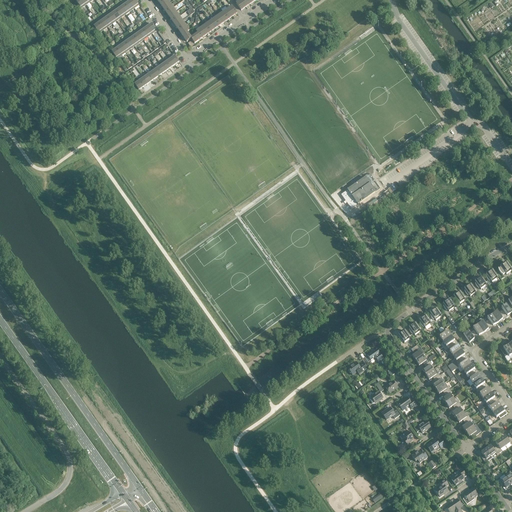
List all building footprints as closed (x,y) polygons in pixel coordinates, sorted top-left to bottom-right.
[(86,5),(81,0),(78,0),(76,2),(81,9),(86,5)] [(139,6),(134,0),(131,0),(129,2),(134,9),(139,6)] [(170,4),(167,0),(165,0),(160,4),(163,8),(170,4)] [(246,7),(241,0),(236,4),(241,11),(246,7)] [(134,9),(129,2),(125,5),(130,12),(134,9)] [(173,8),(170,4),(163,8),(166,13),(173,8)] [(130,12),(125,5),(120,8),(125,15),(130,12)] [(232,6),(227,10),(232,17),(237,14),(232,6)] [(226,7),(221,10),(223,13),(228,20),(232,17),(227,10),(226,7)] [(125,15),(120,8),(116,11),(121,18),(125,15)] [(176,13),(173,8),(166,13),(169,17),(176,13)] [(121,18),(116,11),(112,14),(117,21),(121,18)] [(179,17),(176,13),(169,17),(172,22),(179,17)] [(228,20),(223,13),(218,16),(223,23),(228,20)] [(117,21),(112,14),(107,17),(112,24),(117,21)] [(223,23),(218,16),(214,19),(219,26),(223,23)] [(112,24),(107,17),(103,20),(108,27),(112,24)] [(182,21),(179,17),(172,22),(175,26),(182,21)] [(219,26),(214,19),(210,22),(215,29),(219,26)] [(108,27),(103,20),(98,24),(103,31),(108,27)] [(186,26),(182,21),(175,26),(179,31),(186,26)] [(215,29),(210,22),(205,25),(210,32),(215,29)] [(103,31),(98,24),(94,27),(99,34),(103,31)] [(152,24),(147,27),(152,34),(157,31),(152,24)] [(210,32),(205,25),(201,28),(206,35),(210,32)] [(189,30),(186,26),(179,31),(182,35),(185,33),(189,30)] [(152,34),(147,27),(143,30),(148,37),(152,34)] [(206,35),(201,28),(196,32),(199,35),(201,39),(206,35)] [(148,37),(143,30),(138,33),(143,40),(148,37)] [(143,40),(138,33),(134,36),(139,44),(143,40)] [(190,40),(185,33),(182,35),(187,42),(190,40)] [(201,39),(199,35),(192,40),(194,44),(201,39)] [(139,44),(134,36),(130,40),(135,47),(139,44)] [(135,47),(130,40),(125,43),(130,50),(135,47)] [(130,50),(125,43),(121,46),(126,53),(130,50)] [(126,53),(121,46),(116,49),(121,56),(126,53)] [(121,56),(116,49),(112,52),(117,59),(121,56)] [(174,55),(169,58),(174,65),(179,62),(174,55)] [(174,65),(169,58),(165,62),(170,69),(174,65)] [(170,69),(165,62),(160,65),(165,72),(170,69)] [(165,72),(160,65),(156,68),(161,75),(165,72)] [(161,75),(156,68),(152,71),(157,78),(161,75)] [(157,78),(152,71),(147,74),(152,81),(157,78)] [(152,81),(147,74),(143,77),(148,84),(152,81)] [(148,84),(143,77),(138,80),(143,87),(148,84)] [(143,87),(138,80),(134,83),(139,90),(143,87)] [(358,205),(380,189),(370,174),(347,190),(358,205)] [(511,268),(508,263),(509,264),(507,265),(505,262),(505,263),(500,266),(501,268),(499,269),(498,269),(499,271),(500,273),(501,274),(503,276),(503,275),(505,274),(506,275),(511,272),(510,270),(511,268)] [(494,271),(494,272),(493,273),(491,270),(490,270),(491,271),(486,274),(487,276),(486,277),(486,276),(486,277),(487,278),(487,279),(488,280),(489,281),(490,282),(490,281),(491,281),(492,283),(497,280),(496,278),(498,277),(494,271)] [(483,278),(482,278),(483,279),(482,280),(480,277),(479,277),(479,278),(475,281),(476,283),(475,284),(475,283),(476,285),(476,286),(477,287),(478,288),(479,289),(479,288),(481,290),(486,286),(486,287),(485,285),(487,283),(483,278)] [(472,285),(473,286),(471,287),(469,284),(469,285),(464,288),(466,290),(465,291),(464,291),(465,292),(466,293),(467,295),(468,296),(469,295),(470,297),(475,294),(476,294),(474,292),(476,291),(472,285)] [(461,292),(461,293),(462,294),(460,295),(458,292),(458,293),(453,296),(455,298),(454,298),(454,300),(455,301),(456,302),(457,303),(457,304),(458,303),(457,303),(458,303),(460,305),(464,301),(465,302),(465,301),(464,300),(466,298),(461,292)] [(451,300),(451,301),(450,302),(448,299),(447,300),(448,300),(443,303),(444,305),(443,306),(444,307),(444,308),(445,310),(446,311),(447,311),(448,310),(449,312),(454,309),(453,307),(455,306),(451,300)] [(502,310),(500,312),(505,319),(510,316),(509,315),(511,313),(511,312),(506,305),(501,308),(502,310)] [(434,319),(436,321),(441,318),(440,316),(442,315),(438,309),(437,309),(438,310),(437,311),(435,308),(434,309),(430,312),(431,315),(430,315),(431,316),(431,318),(432,319),(433,320),(434,320),(434,319)] [(497,311),(492,315),(498,323),(500,321),(501,322),(505,319),(500,312),(498,313),(497,311)] [(498,323),(492,315),(487,319),(488,320),(486,322),(491,329),(496,326),(495,325),(498,323)] [(427,316),(427,317),(428,318),(426,319),(424,316),(419,320),(421,322),(420,322),(419,322),(420,324),(421,325),(422,326),(423,327),(424,326),(425,329),(430,325),(430,326),(431,325),(429,324),(431,322),(427,316)] [(476,323),(478,325),(484,333),(486,331),(487,332),(491,329),(486,322),(485,320),(482,321),(481,319),(476,323)] [(417,324),(416,324),(417,325),(416,326),(414,323),(413,323),(414,324),(409,327),(410,329),(409,330),(409,329),(409,330),(410,331),(410,332),(411,333),(412,335),(413,335),(413,334),(415,336),(420,333),(419,331),(421,330),(417,324)] [(484,333),(478,325),(473,329),(474,330),(472,332),(477,339),(482,336),(481,335),(484,333)] [(449,331),(447,328),(440,334),(441,336),(440,337),(443,342),(451,336),(448,332),(449,331)] [(406,331),(407,332),(405,333),(403,330),(403,331),(398,334),(400,337),(399,337),(399,338),(400,340),(401,341),(402,342),(403,341),(404,343),(409,340),(410,340),(408,338),(410,337),(406,331)] [(473,342),(477,339),(472,332),(470,333),(469,331),(463,335),(469,343),(472,341),(473,342)] [(454,341),(451,336),(443,342),(446,347),(448,346),(450,348),(457,343),(455,340),(454,341)] [(459,346),(457,343),(450,348),(452,351),(450,352),(453,356),(461,350),(458,346),(459,346)] [(511,355),(511,351),(508,346),(504,349),(503,348),(500,350),(505,357),(508,356),(509,357),(511,355)] [(425,355),(420,348),(419,348),(415,351),(417,353),(412,356),(416,361),(423,356),(425,355)] [(367,356),(371,361),(375,358),(378,362),(383,359),(377,350),(367,356)] [(464,355),(461,350),(453,356),(456,361),(458,360),(460,362),(467,357),(465,354),(464,355)] [(426,361),(423,356),(416,361),(419,366),(423,363),(425,365),(430,362),(428,359),(426,361)] [(469,360),(467,357),(460,362),(462,365),(460,366),(463,371),(471,365),(468,360),(469,360)] [(432,364),(430,362),(425,365),(427,368),(422,371),(426,375),(433,370),(430,366),(432,364)] [(356,363),(348,369),(352,375),(357,372),(359,375),(367,369),(364,364),(359,367),(356,363)] [(474,369),(471,365),(463,371),(466,375),(468,374),(470,376),(477,371),(475,369),(474,369)] [(435,379),(440,376),(435,369),(433,370),(426,375),(429,380),(433,377),(435,379)] [(479,374),(477,371),(470,376),(472,379),(470,380),(473,385),(481,379),(478,374),(479,374)] [(442,379),(440,376),(435,379),(437,382),(432,385),(436,390),(443,385),(440,380),(442,379)] [(484,383),(481,379),(473,385),(476,390),(478,388),(480,391),(487,386),(485,383),(484,383)] [(385,388),(390,394),(398,388),(393,382),(385,388)] [(446,389),(443,385),(436,390),(439,395),(443,391),(445,394),(450,390),(448,388),(446,389)] [(489,388),(487,386),(480,391),(481,393),(480,394),(483,399),(491,393),(488,389),(489,388)] [(452,393),(450,390),(445,394),(447,396),(442,399),(446,404),(453,399),(450,394),(452,393)] [(378,392),(371,397),(370,397),(370,398),(370,400),(372,404),(374,404),(375,404),(383,398),(378,392)] [(494,398),(491,393),(483,399),(486,404),(488,403),(490,405),(497,400),(495,397),(494,398)] [(397,403),(403,411),(409,406),(412,409),(417,405),(413,400),(410,402),(407,398),(402,402),(401,400),(397,403)] [(456,403),(453,399),(446,404),(449,409),(453,406),(455,408),(460,404),(458,402),(456,403)] [(499,402),(497,400),(490,405),(491,407),(490,408),(493,413),(501,407),(498,403),(499,402)] [(462,407),(460,404),(455,408),(457,410),(452,413),(456,418),(463,413),(460,408),(462,407)] [(504,412),(501,407),(493,413),(496,418),(498,417),(500,419),(507,414),(505,411),(504,412)] [(382,414),(386,420),(392,416),(395,419),(400,416),(396,411),(393,413),(390,408),(382,414)] [(466,418),(463,413),(456,418),(459,423),(463,420),(465,422),(470,419),(468,416),(466,418)] [(472,421),(470,419),(465,422),(467,424),(462,428),(466,432),(473,427),(470,423),(472,421)] [(413,428),(417,433),(420,431),(422,433),(431,427),(428,424),(429,423),(427,421),(426,421),(418,427),(417,425),(413,428)] [(476,432),(473,427),(466,432),(469,437),(473,434),(475,436),(480,433),(478,430),(476,432)] [(404,435),(400,437),(403,441),(403,440),(406,445),(411,441),(410,439),(412,437),(407,431),(405,432),(406,434),(404,435)] [(505,436),(500,439),(505,447),(510,443),(511,445),(511,444),(511,441),(510,439),(508,440),(505,436)] [(505,447),(500,439),(495,443),(498,447),(496,449),(500,454),(502,452),(501,450),(505,447)] [(427,446),(431,453),(436,450),(437,450),(438,450),(441,448),(441,449),(445,446),(441,440),(437,443),(435,440),(427,446)] [(491,446),(486,449),(491,457),(496,453),(497,455),(500,454),(496,449),(494,450),(491,446)] [(491,457),(486,449),(481,453),(484,457),(482,459),(485,464),(488,462),(487,460),(491,457)] [(412,457),(416,462),(418,460),(420,463),(427,458),(424,453),(421,455),(419,452),(412,457)] [(458,471),(454,474),(456,477),(452,480),(456,486),(464,480),(463,479),(466,476),(461,469),(458,471)] [(511,485),(506,478),(501,481),(500,479),(497,481),(501,486),(503,484),(506,489),(511,485)] [(434,490),(440,497),(448,491),(446,487),(448,485),(445,480),(440,484),(442,487),(436,491),(434,490)] [(463,500),(467,505),(474,500),(474,499),(474,498),(477,495),(475,492),(475,491),(474,489),(473,489),(464,495),(466,497),(463,500)] [(380,495),(373,501),(375,503),(382,498),(380,495)] [(457,500),(447,507),(450,511),(454,511),(455,511),(454,511),(461,511),(459,509),(462,507),(457,500)]
